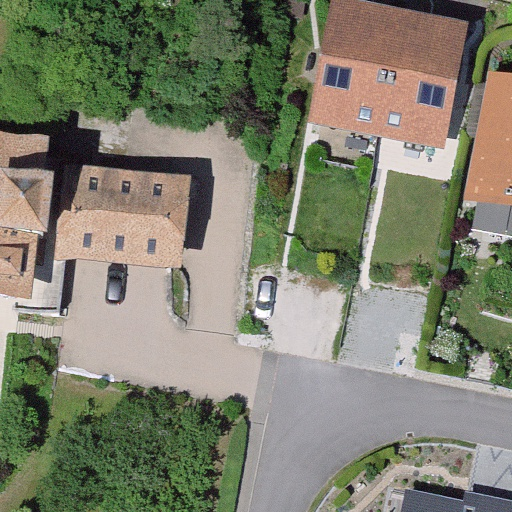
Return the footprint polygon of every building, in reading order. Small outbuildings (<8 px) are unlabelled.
[(322,2),(300,127),(441,151),(463,26),(322,2)] [(511,82),(479,77),(460,200),(511,207),(511,82)] [(0,136),(0,292),(22,294),(36,140),(0,136)] [(61,166),(51,259),(174,272),(184,179),(61,166)] [(511,511),(511,500),(465,491),(463,501),(406,489),(400,511),(511,511)]
